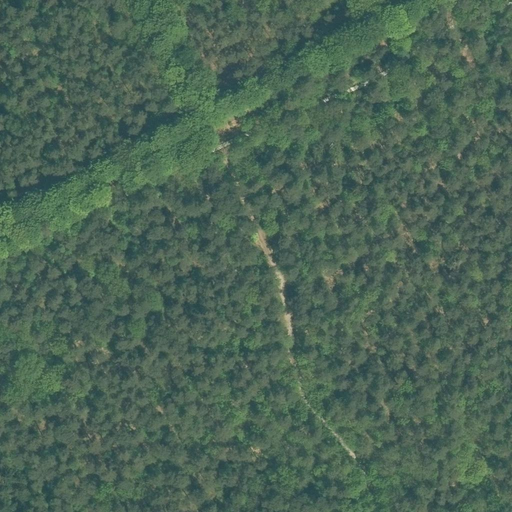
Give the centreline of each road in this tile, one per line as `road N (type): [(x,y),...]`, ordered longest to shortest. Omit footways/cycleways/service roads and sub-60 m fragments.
road 1 (track): [(216,126),(273,243),(311,415)]
road 2 (track): [(457,0),(216,126)]
road 3 (track): [(216,126),(0,239)]
road 4 (track): [(152,0),(216,126)]
